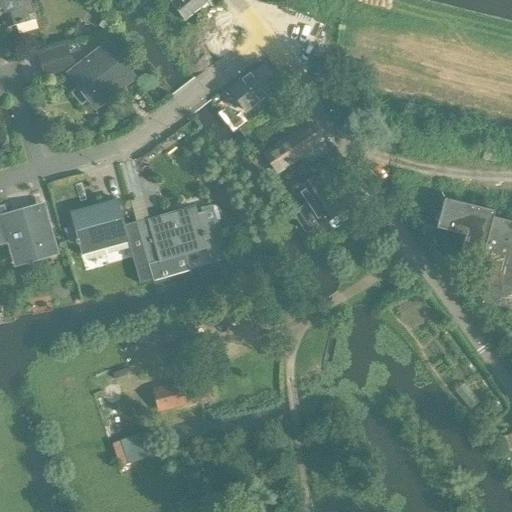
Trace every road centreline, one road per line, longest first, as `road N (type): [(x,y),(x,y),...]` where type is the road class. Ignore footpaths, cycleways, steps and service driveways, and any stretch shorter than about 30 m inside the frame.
road 1 (unclassified): [(511,392),(266,39)]
road 2 (residential): [(42,170),(127,145),(266,39)]
